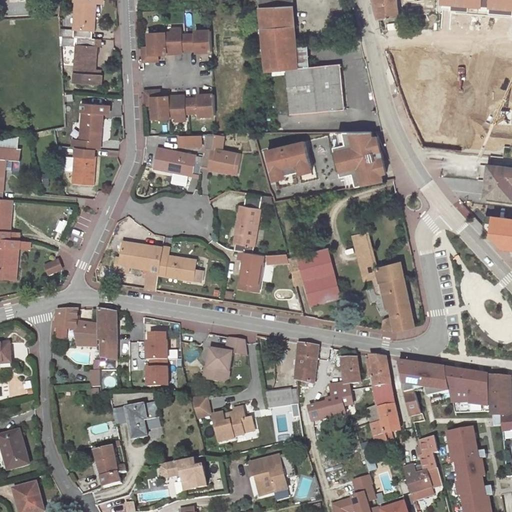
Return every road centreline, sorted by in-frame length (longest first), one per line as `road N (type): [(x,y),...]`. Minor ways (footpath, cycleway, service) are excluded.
road 1 (residential): [(418,349),(76,296)]
road 2 (residential): [(126,0),(131,161),(76,296)]
road 3 (unclassified): [(443,208),(401,143),(362,0)]
road 4 (residential): [(45,301),(52,453),(81,511)]
road 5 (residential): [(418,349),(439,331),(423,232),(443,208)]
